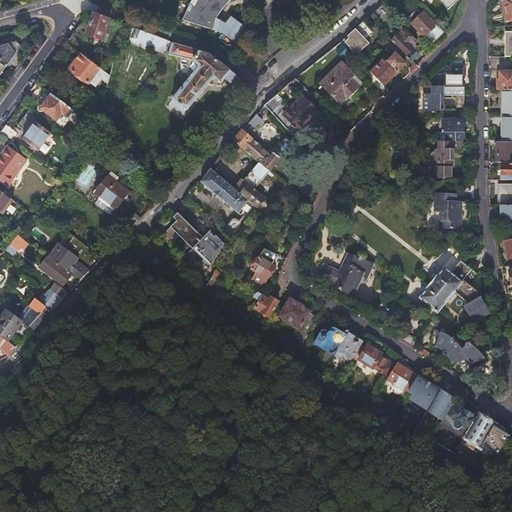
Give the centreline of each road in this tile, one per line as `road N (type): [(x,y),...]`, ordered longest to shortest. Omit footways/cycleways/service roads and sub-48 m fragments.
road 1 (residential): [(477,17),(353,137),(288,276),(511,414)]
road 2 (residential): [(378,0),(263,97),(0,371)]
road 3 (residential): [(477,17),(486,235),(511,389)]
road 4 (residential): [(0,112),(78,1),(0,22)]
